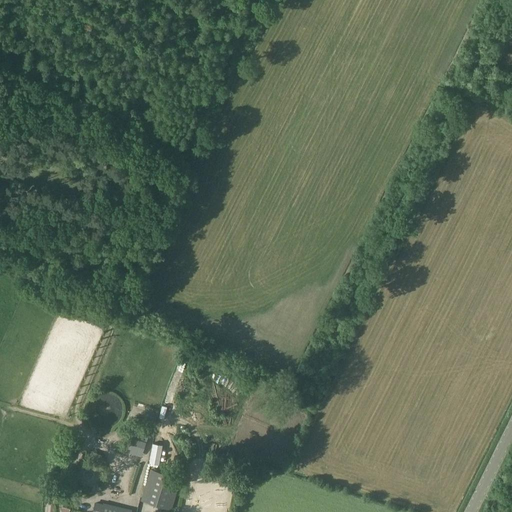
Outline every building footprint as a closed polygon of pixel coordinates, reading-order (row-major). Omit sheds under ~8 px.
[(130,426),(127,435),(146,441),(149,432),(130,426)] [(187,437),(188,427),(180,427),(179,437),(187,437)] [(130,449),(130,451),(142,454),(142,452),(146,442),(134,438),(130,449)] [(120,439),(118,446),(124,448),(124,447),(126,441),(120,439)] [(137,473),(144,475),(147,463),(141,461),(137,473)] [(141,499),(140,500),(171,510),(171,509),(181,479),(174,477),(150,469),(141,499)] [(95,502),(92,511),(130,511),(131,510),(102,502),(102,504),(95,502)]
